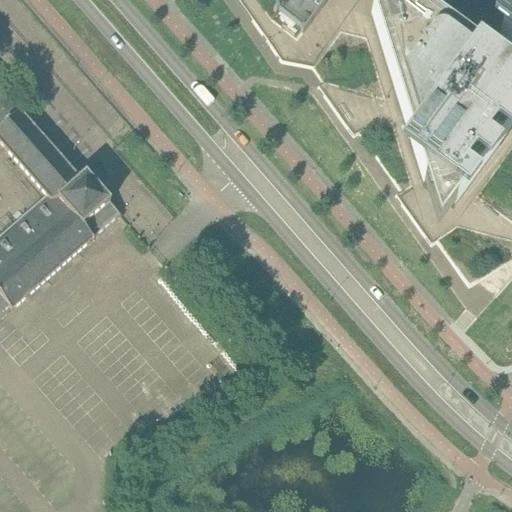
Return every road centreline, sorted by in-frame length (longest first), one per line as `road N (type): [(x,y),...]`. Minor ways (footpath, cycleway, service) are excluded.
road 1 (tertiary): [(78,0),(436,405),(511,468)]
road 2 (tertiary): [(511,432),(452,379),(120,0)]
